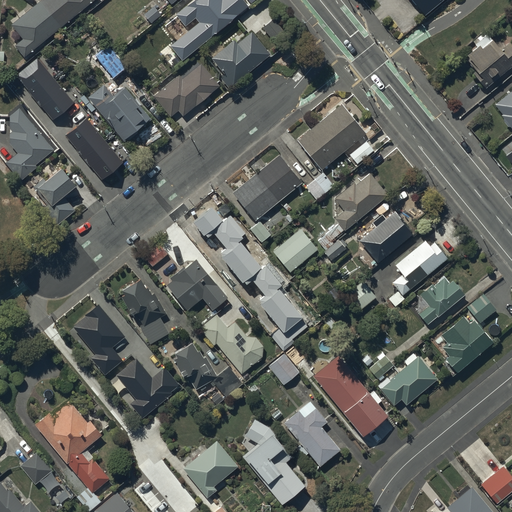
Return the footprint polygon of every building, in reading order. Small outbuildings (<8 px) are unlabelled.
[(61,27),(39,0),(10,24),(22,39),(14,45),(24,56),(61,27)] [(39,0),(61,27),(93,0),(39,0)] [(192,0),(186,5),(211,36),(247,6),(242,0),(192,0)] [(413,0),(424,13),(439,0),(413,0)] [(479,15),(466,0),(464,0),(433,26),(441,35),(440,36),(453,51),(488,22),(481,13),(479,15)] [(153,5),(144,13),(151,21),(160,13),(153,5)] [(286,35),(273,19),(262,27),(276,44),(286,35)] [(191,25),(176,38),(189,54),(205,42),(191,25)] [(251,31),(237,42),(234,39),(210,58),(224,74),(220,78),(228,88),(270,54),(251,31)] [(511,64),(511,45),(508,41),(500,48),(492,38),(488,41),(487,40),(481,46),(478,42),(466,52),(469,55),(466,57),(476,69),(473,72),(485,87),(511,64)] [(186,54),(174,39),(158,52),(170,67),(186,54)] [(108,43),(88,59),(107,82),(127,66),(108,43)] [(433,44),(424,51),(436,65),(444,58),(433,44)] [(170,67),(158,52),(142,65),(148,72),(146,74),(150,79),(152,77),(154,80),(170,67)] [(75,54),(66,60),(73,69),(82,62),(75,54)] [(200,63),(182,78),(179,75),(153,96),(170,116),(178,110),(182,116),(219,85),(200,63)] [(87,96),(123,140),(150,119),(123,86),(112,95),(103,83),(87,96)] [(511,88),(494,103),(502,114),(501,114),(503,117),(502,120),(507,125),(509,126),(511,128),(511,88)] [(81,100),(73,107),(84,120),(92,113),(81,100)] [(319,121),(343,151),(365,133),(341,103),(319,121)] [(5,162),(19,180),(37,166),(35,163),(53,149),(18,107),(9,114),(9,128),(11,131),(9,132),(9,143),(17,152),(5,162)] [(53,120),(46,125),(56,136),(62,131),(53,120)] [(343,151),(319,121),(296,139),(321,169),(343,151)] [(65,139),(60,143),(86,174),(95,166),(97,168),(113,155),(86,122),(71,134),(69,132),(63,137),(65,139)] [(373,150),(365,141),(349,154),(357,163),(373,150)] [(278,154),(255,173),(278,200),(301,182),(278,154)] [(66,191),(75,184),(60,167),(44,179),(43,177),(32,187),(35,191),(35,192),(39,197),(37,199),(57,223),(74,209),(64,197),(68,194),(66,191)] [(333,185),(322,172),(314,179),(324,192),(333,185)] [(355,184),(353,182),(334,197),(344,210),(334,217),(344,230),(387,194),(369,172),(355,184)] [(278,200),(255,173),(232,192),(255,220),(278,200)] [(324,192),(314,179),(305,186),(315,199),(324,192)] [(374,226),(358,240),(377,263),(412,233),(404,224),(405,223),(394,210),(385,218),(381,213),(371,222),(374,226)] [(262,254),(231,217),(212,233),(217,239),(206,248),(224,269),(240,256),(248,266),(262,254)] [(270,234),(259,221),(250,228),(260,242),(270,234)] [(317,248),(300,228),(272,251),(289,271),(317,248)] [(330,269),(350,252),(339,239),(319,256),(330,269)] [(424,239),(394,264),(402,273),(391,282),(402,294),(446,257),(433,242),(429,246),(424,239)] [(152,266),(167,254),(158,243),(143,256),(152,266)] [(212,309),(227,297),(195,259),(184,267),(183,266),(169,277),(171,279),(165,284),(187,310),(201,297),(212,309)] [(433,285),(432,283),(419,294),(428,304),(418,313),(427,324),(464,294),(452,279),(448,282),(444,277),(433,285)] [(139,278),(120,289),(123,294),(120,295),(131,314),(135,312),(141,323),(138,325),(149,344),(169,333),(160,317),(166,313),(154,292),(151,294),(147,287),(145,288),(139,278)] [(359,310),(375,296),(362,280),(346,293),(359,310)] [(496,309),(482,293),(466,306),(479,323),(496,309)] [(123,334),(96,301),(83,312),(84,314),(71,324),(94,352),(90,355),(104,372),(121,358),(110,345),(123,334)] [(216,313),(199,327),(212,344),(216,342),(241,373),(261,357),(262,345),(255,337),(246,336),(234,321),(227,327),(216,313)] [(497,313),(486,322),(491,328),(502,319),(497,313)] [(492,341),(473,319),(469,323),(462,316),(440,335),(446,342),(441,346),(448,355),(444,358),(456,373),(492,341)] [(290,327),(276,338),(283,346),(297,335),(290,327)] [(192,341),(173,352),(175,356),(171,358),(182,376),(186,374),(195,389),(209,381),(213,385),(215,384),(219,389),(210,397),(216,404),(225,397),(242,383),(228,365),(216,376),(205,355),(203,357),(199,349),(197,350),(192,341)] [(284,352),(298,371),(308,363),(292,344),(283,351),(284,352)] [(298,371),(284,352),(268,365),(282,384),(285,382),(286,383),(297,374),(296,373),(299,371),(298,371)] [(338,355),(312,375),(362,435),(387,414),(377,402),(381,399),(373,389),(369,393),(338,355)] [(393,365),(384,355),(369,368),(377,378),(393,365)] [(436,378),(418,356),(389,379),(387,377),(377,385),(393,404),(401,398),(405,404),(436,378)] [(163,367),(151,376),(135,357),(115,373),(135,396),(129,401),(141,416),(171,392),(169,389),(176,383),(163,367)] [(48,411),(34,423),(87,487),(75,497),(88,511),(101,500),(98,496),(108,488),(103,483),(109,478),(91,457),(88,460),(80,450),(100,433),(88,419),(87,421),(68,399),(50,414),(48,411)] [(309,400),(283,422),(301,444),(296,447),(303,456),(308,453),(319,466),(339,450),(335,445),(338,443),(334,438),(331,440),(320,426),(326,421),(315,407),(309,400)] [(257,442),(241,456),(281,503),(304,484),(285,461),(291,456),(273,434),(274,433),(269,427),(254,418),(244,435),(257,442)] [(237,466),(216,440),(182,467),(206,497),(216,489),(213,485),(237,466)] [(36,451),(19,465),(34,483),(51,469),(36,451)] [(511,489),(511,476),(502,465),(480,484),(496,503),(511,489)] [(161,472),(138,491),(155,511),(191,511),(192,511),(161,472)] [(0,481),(0,511),(39,511),(30,499),(22,505),(9,489),(7,490),(0,481)] [(445,506),(450,511),(493,511),(471,485),(445,506)] [(117,494),(94,511),(130,511),(131,511),(129,508),(132,505),(122,492),(118,495),(117,494)]
